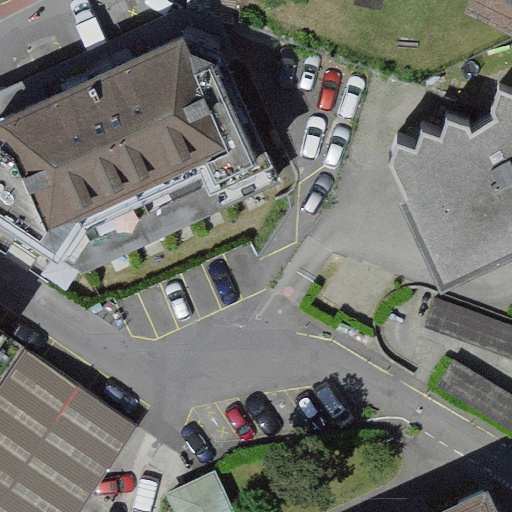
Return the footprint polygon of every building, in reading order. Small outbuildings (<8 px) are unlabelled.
[(511,11),(511,0),(487,0),(493,3),(511,11)] [(222,61),(186,41),(5,117),(0,123),(0,221),(59,259),(87,228),(203,178),(210,193),(274,169),(222,61)] [(440,277),(442,276),(511,245),(511,84),(504,81),(495,100),(499,109),(476,120),(472,110),(449,101),(444,123),(424,113),(418,134),(399,125),(391,146),(407,182),(402,184),(400,185),(440,277)] [(86,511),(142,427),(0,335),(0,511),(86,511)] [(406,511),(511,511),(511,485),(504,468),(406,511)] [(176,511),(235,511),(215,470),(167,493),(176,511)]
